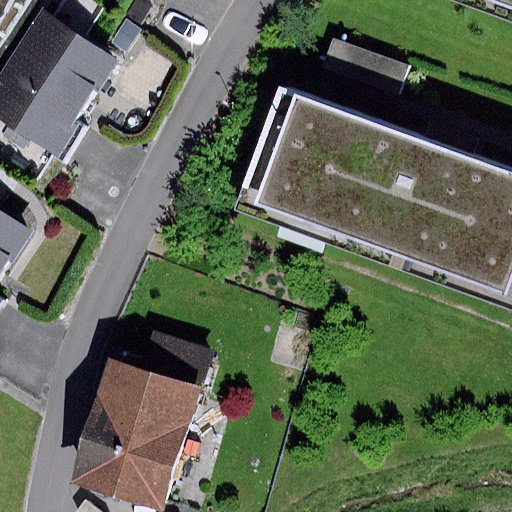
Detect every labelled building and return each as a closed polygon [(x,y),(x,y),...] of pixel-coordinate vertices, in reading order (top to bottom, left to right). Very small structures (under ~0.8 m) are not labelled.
[(511,0),(487,0),(511,9),(511,0)] [(120,65),(42,15),(0,80),(0,118),(61,158),(120,65)] [(332,39),(321,70),(399,99),(411,68),(332,39)] [(511,166),(293,90),(251,210),(511,301),(511,166)] [(0,276),(29,232),(0,213),(0,276)] [(145,370),(113,360),(74,485),(161,511),(162,511),(213,350),(156,333),(145,370)]
